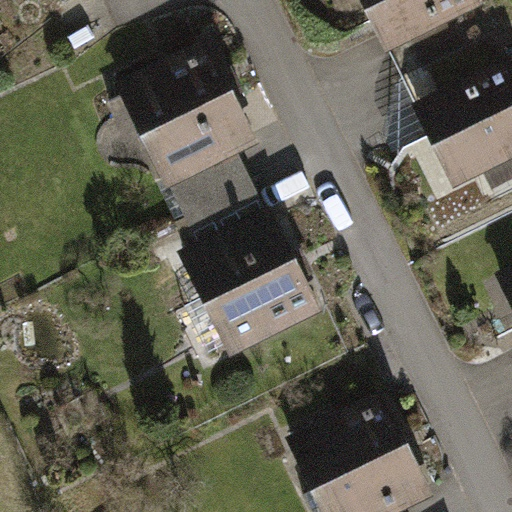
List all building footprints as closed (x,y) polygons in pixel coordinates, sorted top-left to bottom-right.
[(469,0),(355,0),(383,55),(475,10),(469,0)] [(208,34),(108,86),(174,213),(245,176),(228,142),(257,127),(208,34)] [(511,79),(510,74),(414,121),(452,200),(511,170),(511,79)] [(194,250),(174,261),(222,354),(313,307),(245,176),(174,213),(194,250)] [(511,268),(500,275),(511,300),(511,268)] [(388,396),(296,444),(323,494),(299,507),(301,511),(402,511),(396,500),(433,480),(388,396)]
